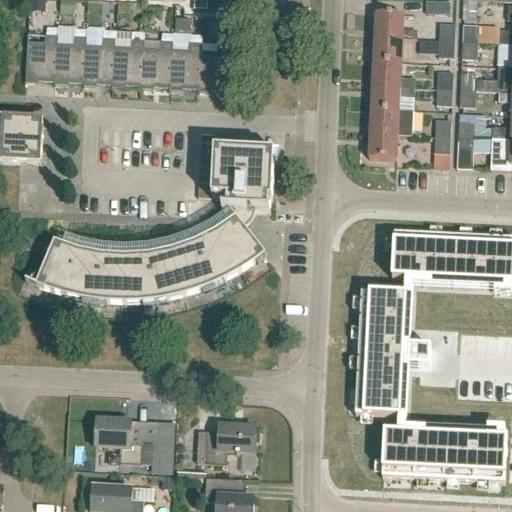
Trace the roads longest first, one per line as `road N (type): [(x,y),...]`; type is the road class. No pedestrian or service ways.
road 1 (unclassified): [(14,378),(314,390)]
road 2 (residential): [(191,122),(91,118),(88,184),(186,188)]
road 3 (unclassified): [(314,390),(323,197)]
road 4 (residential): [(511,206),(323,197)]
road 5 (residential): [(327,128),(191,122)]
road 6 (residential): [(12,511),(14,378)]
road 7 (unclassified): [(327,128),(332,0)]
road 8 (unclassified): [(312,511),(314,390)]
